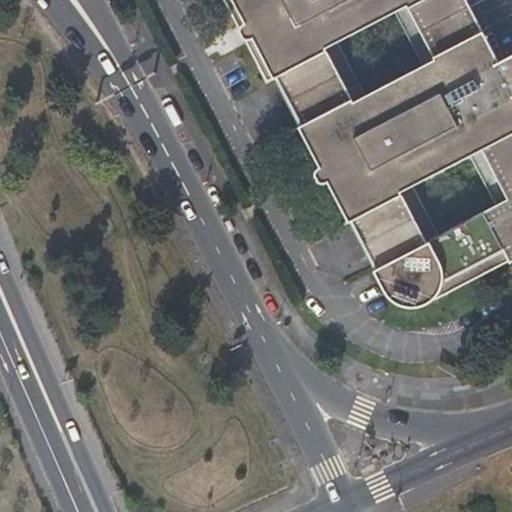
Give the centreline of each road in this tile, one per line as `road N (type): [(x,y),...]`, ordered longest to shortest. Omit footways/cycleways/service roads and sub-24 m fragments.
road 1 (primary): [(282,373),(159,132)]
road 2 (secondary): [(0,305),(90,511)]
road 3 (primary): [(476,442),(362,419),(282,373)]
road 4 (trunk): [(159,132),(53,0)]
road 5 (primary): [(159,132),(92,0)]
road 6 (primary): [(476,442),(343,504)]
road 7 (primary): [(343,504),(282,373)]
